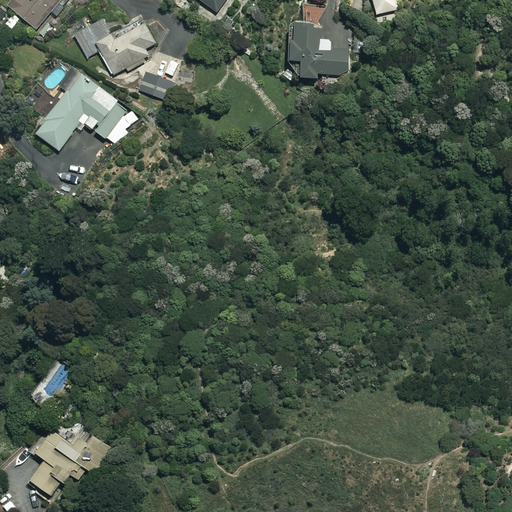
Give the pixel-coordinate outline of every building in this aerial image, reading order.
[(61,0),(15,0),(10,6),(37,29),(61,0)] [(225,0),(199,0),(216,12),(225,0)] [(373,0),(377,15),(400,10),(397,0),(373,0)] [(327,26),(327,7),(305,6),(304,21),(293,21),(291,63),(301,78),(319,79),(319,74),(348,75),(349,27),(327,26)] [(142,26),(139,19),(111,34),(103,19),(76,34),(88,58),(100,51),(113,75),(127,68),(129,71),(144,62),(143,59),(150,55),(147,49),(156,44),(146,24),(142,26)] [(82,131),(87,124),(114,143),(129,133),(126,130),(139,120),(132,112),(131,114),(117,103),(120,100),(72,68),(57,90),(65,95),(47,120),(49,121),(39,135),(60,150),(76,127),(82,131)] [(174,83),(148,73),(141,91),(167,101),(174,83)] [(127,388),(114,386),(113,396),(126,398),(127,388)] [(72,443),(55,431),(47,441),(41,437),(32,449),(47,460),(33,480),(54,495),(70,472),(80,480),(89,469),(97,474),(115,449),(84,426),(72,443)] [(43,511),(14,484),(0,498),(0,511),(43,511)]
